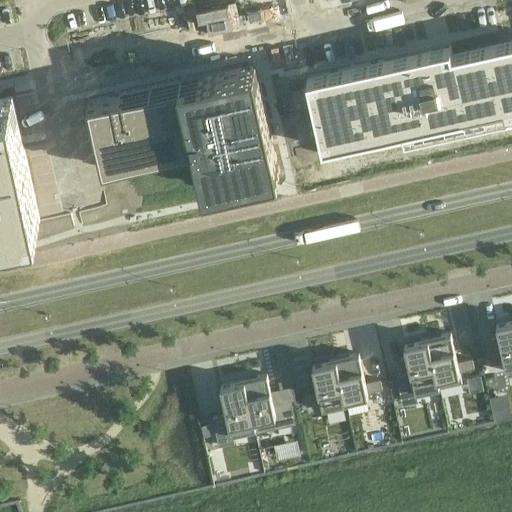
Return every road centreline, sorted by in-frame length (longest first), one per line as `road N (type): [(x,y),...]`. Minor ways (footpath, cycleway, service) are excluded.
road 1 (residential): [(0,393),(511,272)]
road 2 (primary): [(0,347),(511,227)]
road 3 (primary): [(511,189),(0,305)]
road 4 (track): [(61,463),(117,429),(160,373),(165,354)]
road 5 (residential): [(428,0),(323,21),(301,12),(296,0)]
